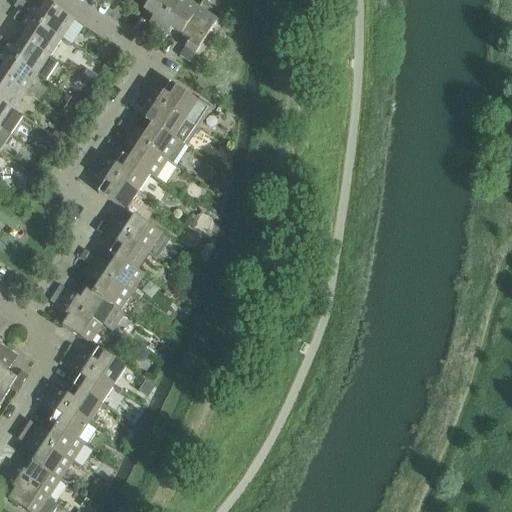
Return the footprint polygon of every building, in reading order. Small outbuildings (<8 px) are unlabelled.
[(143,33),(152,39),(178,0),(151,0),(143,12),(153,18),(143,33)] [(178,0),(152,39),(161,45),(171,31),(180,37),(198,9),(184,0),(178,0)] [(19,14),(61,42),(74,23),(47,5),(40,15),(19,2),(14,10),(19,13),(19,14)] [(198,9),(180,37),(189,42),(179,57),(189,64),(217,21),(222,14),(220,13),(214,20),(198,9)] [(28,33),(22,42),(49,61),(50,59),(61,42),(19,14),(13,23),(28,33)] [(0,53),(37,78),(38,78),(45,82),(58,64),(50,59),(49,61),(22,42),(17,50),(0,39),(0,53)] [(0,66),(4,69),(0,75),(0,79),(25,97),(37,78),(0,53),(0,66)] [(88,72),(82,80),(93,87),(98,78),(88,72)] [(0,105),(14,114),(15,113),(25,97),(0,79),(0,105)] [(193,127),(196,128),(208,110),(170,85),(164,96),(149,86),(143,94),(186,122),(187,120),(190,122),(188,126),(192,129),(193,127)] [(145,124),(151,128),(152,127),(173,141),(174,139),(175,138),(186,144),(196,128),(193,127),(192,129),(188,126),(190,122),(187,120),(186,122),(143,94),(137,103),(152,113),(145,124)] [(0,131),(1,133),(2,132),(10,137),(23,118),(15,113),(14,114),(0,105),(0,131)] [(132,127),(126,135),(168,162),(176,168),(189,149),(180,143),(174,139),(173,141),(152,127),(151,128),(146,136),(132,127)] [(0,151),(10,137),(2,132),(1,133),(0,131),(0,151)] [(47,135),(42,142),(52,149),(57,141),(47,135)] [(135,154),(129,162),(128,163),(150,177),(149,178),(155,182),(168,162),(126,135),(120,144),(135,154)] [(95,167),(145,200),(146,198),(139,193),(149,178),(150,177),(128,163),(129,162),(123,158),(116,168),(101,158),(95,167)] [(105,186),(98,196),(126,214),(137,197),(144,201),(145,200),(95,167),(90,176),(105,186)] [(113,220),(107,229),(149,257),(150,256),(157,261),(169,242),(162,238),(134,219),(127,230),(113,220)] [(107,229),(101,238),(116,248),(110,258),(115,262),(116,260),(138,274),(138,273),(149,257),(107,229)] [(95,260),(89,269),(131,297),(144,277),(138,273),(138,274),(116,260),(115,262),(110,270),(95,260)] [(89,269),(83,278),(99,288),(93,296),(92,297),(114,311),(113,312),(119,316),(131,297),(89,269)] [(59,288),(53,297),(60,302),(66,293),(59,288)] [(66,293),(60,302),(102,330),(103,328),(105,330),(104,332),(111,336),(123,318),(119,316),(113,312),(114,311),(92,297),(93,296),(87,292),(80,302),(66,293)] [(60,302),(53,297),(49,303),(54,306),(53,308),(55,310),(56,308),(60,302)] [(56,308),(55,310),(69,319),(63,329),(77,339),(90,347),(101,330),(104,332),(105,330),(103,328),(102,330),(60,302),(56,308)] [(77,352),(71,362),(119,394),(121,392),(114,387),(126,370),(98,352),(92,362),(77,352)] [(0,364),(0,405),(9,392),(15,396),(23,385),(22,384),(28,377),(21,372),(16,380),(7,374),(16,360),(7,354),(0,364)] [(71,362),(65,371),(79,380),(73,390),(100,408),(112,390),(119,394),(71,362)] [(53,389),(47,398),(88,426),(95,431),(98,427),(90,423),(100,408),(73,390),(67,398),(53,389)] [(47,398),(41,407),(55,416),(49,426),(56,430),(57,429),(77,443),(78,442),(85,447),(86,447),(96,431),(95,431),(88,426),(47,398)] [(36,428),(26,422),(20,431),(29,438),(36,428)] [(36,428),(29,438),(72,466),(72,467),(78,471),(80,468),(74,464),(85,447),(78,442),(77,443),(57,429),(56,430),(51,438),(36,428)] [(20,431),(14,440),(23,446),(29,438),(20,431)] [(29,438),(23,446),(39,456),(32,466),(60,484),(72,467),(72,466),(29,438)] [(11,465),(5,474),(54,507),(56,504),(50,499),(60,484),(32,466),(26,475),(11,465)] [(5,474),(0,481),(0,482),(15,493),(8,502),(22,511),(55,511),(58,509),(54,507),(5,474)]
